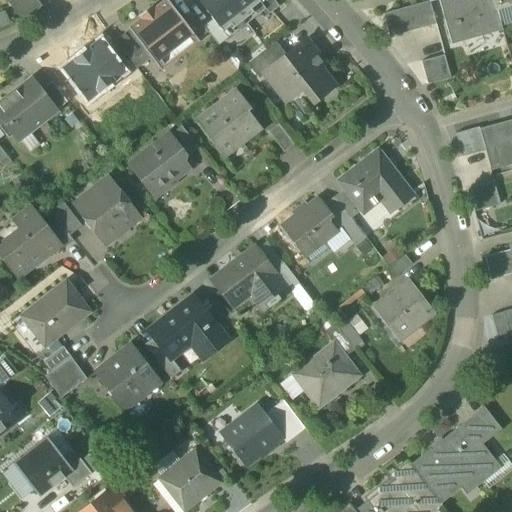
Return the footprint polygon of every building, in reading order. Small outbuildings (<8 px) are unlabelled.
[(11,0),(7,3),(15,13),(30,0),(11,0)] [(41,7),(35,0),(30,0),(15,13),(22,22),(41,7)] [(150,58),(159,69),(197,40),(182,21),(166,0),(154,10),(155,10),(141,21),(140,20),(128,30),(150,58)] [(257,0),(196,0),(211,20),(226,39),(264,9),(261,4),(257,0)] [(278,7),(272,0),(266,0),(261,4),(264,9),(268,14),(278,7)] [(501,31),(495,11),(492,0),(437,0),(450,45),(501,31)] [(511,0),(492,0),(495,11),(511,5),(511,0)] [(428,2),(417,5),(423,28),(435,25),(428,2)] [(417,5),(405,8),(412,31),(423,28),(417,5)] [(405,8),(394,11),(400,35),(412,31),(405,8)] [(388,38),(400,35),(394,11),(382,15),(388,38)] [(182,21),(197,40),(206,33),(202,27),(191,14),(182,21)] [(217,46),(226,39),(211,20),(202,27),(206,33),(217,46)] [(128,59),(136,69),(150,58),(128,30),(114,41),(128,59)] [(122,72),(118,67),(98,42),(63,69),(87,99),(122,72)] [(247,64),(257,78),(262,75),(261,74),(285,55),(275,42),(247,64)] [(303,90),(312,102),(333,86),(320,69),(324,65),(307,43),(296,52),(287,58),(285,55),(261,74),(262,75),(271,87),(281,88),(294,78),(303,90)] [(293,49),(285,55),(287,58),(296,52),(293,49)] [(443,56),(432,59),(438,82),(450,79),(443,56)] [(427,85),(438,82),(432,59),(420,62),(427,85)] [(294,78),(281,88),(276,92),(285,104),(303,90),(294,78)] [(7,123),(19,139),(55,111),(39,91),(30,79),(0,102),(0,118),(5,125),(7,123)] [(39,91),(55,111),(66,102),(50,82),(39,91)] [(194,121),(221,155),(238,142),(240,145),(261,129),(250,116),(246,119),(242,115),(247,111),(250,109),(235,89),(194,121)] [(246,119),(250,116),(247,111),(242,115),(246,119)] [(484,150),(489,169),(511,162),(511,121),(479,131),(484,150)] [(267,132),(283,152),(293,145),(277,124),(267,132)] [(183,152),(186,157),(197,148),(180,127),(179,128),(180,128),(168,137),(179,151),(183,152)] [(478,127),(466,131),(473,154),(484,150),(479,131),(478,127)] [(461,157),(473,154),(466,131),(455,134),(461,157)] [(130,166),(150,192),(160,183),(162,185),(163,185),(167,185),(171,182),(172,178),(186,167),(177,156),(176,156),(177,151),(179,151),(168,137),(168,136),(159,143),(157,141),(148,147),(150,150),(130,166)] [(0,168),(1,170),(11,162),(0,148),(0,168)] [(379,201),(389,213),(413,195),(378,150),(337,182),(343,190),(360,212),(371,204),(372,206),(379,201)] [(74,205),(104,243),(137,217),(107,179),(93,190),(95,192),(89,196),(88,194),(74,205)] [(493,181),(481,184),(488,208),(499,204),(493,181)] [(476,211),(488,208),(481,184),(470,188),(476,211)] [(343,190),(333,198),(350,220),(360,212),(343,190)] [(355,227),(350,220),(333,198),(323,205),(331,215),(326,219),(336,231),(339,228),(344,235),(355,227)] [(280,228),(308,264),(328,248),(323,241),(336,231),(326,219),(331,215),(323,205),(319,199),(280,228)] [(49,212),(57,222),(68,236),(81,226),(62,202),(49,212)] [(0,230),(0,257),(13,275),(30,263),(32,266),(59,246),(59,245),(48,230),(31,207),(0,230)] [(73,242),(68,236),(57,222),(48,230),(59,245),(59,246),(62,250),(73,242)] [(344,235),(354,247),(364,239),(355,227),(344,235)] [(264,240),(254,247),(273,271),(282,264),(264,240)] [(262,306),(264,309),(268,306),(288,291),(273,271),(254,247),(209,280),(231,308),(256,290),(266,303),(262,306)] [(510,249),(498,253),(505,276),(511,273),(511,257),(511,253),(510,251),(510,249)] [(489,280),(505,276),(498,253),(483,257),(489,280)] [(382,272),(391,284),(413,268),(403,256),(387,268),(382,272)] [(273,271),(288,291),(298,284),(282,264),(273,271)] [(20,316),(43,347),(88,312),(64,282),(20,316)] [(372,308),(398,342),(433,315),(408,283),(390,296),(389,295),(372,308)] [(152,337),(169,360),(170,359),(198,338),(210,353),(225,341),(191,297),(147,331),(152,337)] [(511,309),(502,312),(509,335),(511,333),(511,309)] [(497,338),(509,335),(502,312),(491,315),(497,338)] [(333,343),(344,357),(354,349),(334,324),(323,333),(332,344),(333,343)] [(143,345),(169,379),(179,371),(170,359),(169,360),(152,337),(143,345)] [(291,375),(317,408),(358,376),(344,357),(333,343),(332,344),(291,375)] [(95,371),(124,409),(143,394),(139,388),(153,377),(128,345),(95,371)] [(43,362),(50,372),(70,357),(62,347),(43,362)] [(51,390),(58,399),(85,378),(70,358),(43,379),(51,390)] [(0,431),(14,421),(5,410),(8,408),(0,396),(0,431)] [(282,401),(263,415),(270,425),(289,410),(282,401)] [(280,437),(270,425),(263,415),(256,407),(220,435),(243,465),(280,437)] [(484,408),(473,416),(489,437),(500,428),(484,408)] [(270,425),(280,437),(284,443),(303,428),(289,410),(270,425)] [(480,444),(489,437),(473,416),(464,424),(480,444)] [(466,493),(481,481),(498,468),(494,462),(480,444),(464,424),(410,465),(434,496),(455,479),(466,493)] [(63,477),(72,470),(68,466),(46,437),(12,463),(37,497),(63,477)] [(156,478),(183,511),(219,482),(193,449),(156,478)] [(511,467),(503,455),(494,462),(498,468),(481,481),(487,488),(511,468),(511,467)] [(78,458),(68,466),(72,470),(63,477),(71,488),(90,473),(78,458)] [(432,511),(441,505),(434,496),(410,465),(407,461),(397,469),(402,476),(396,480),(395,478),(354,510),(355,511),(402,511),(411,505),(416,511),(432,511)] [(79,511),(130,511),(111,487),(79,511)] [(355,511),(354,510),(348,503),(336,511),(355,511)]
